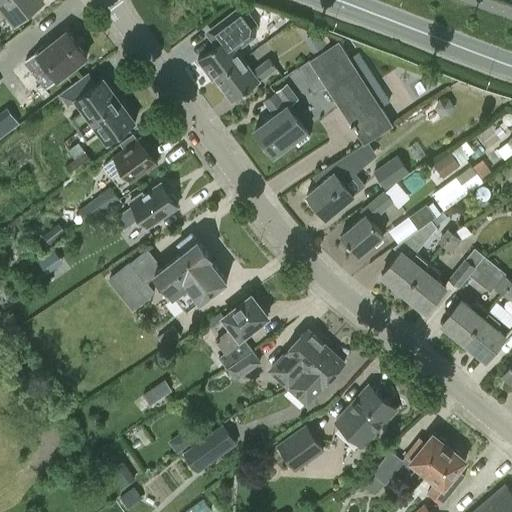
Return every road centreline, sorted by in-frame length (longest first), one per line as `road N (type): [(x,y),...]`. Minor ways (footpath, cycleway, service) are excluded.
road 1 (residential): [(511,439),(297,251),(110,0)]
road 2 (tertiary): [(336,0),(511,66)]
